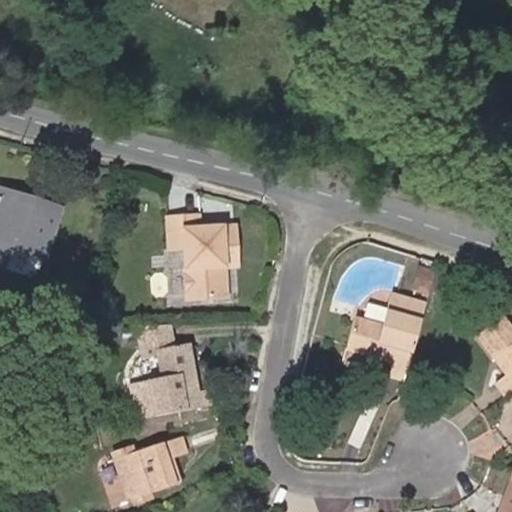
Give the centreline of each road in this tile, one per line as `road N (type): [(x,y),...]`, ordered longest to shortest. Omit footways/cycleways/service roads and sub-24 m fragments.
road 1 (residential): [(311,195),(255,430),(299,474),(389,495),(393,481)]
road 2 (residential): [(0,92),(311,195)]
road 3 (residential): [(311,195),(511,259)]
